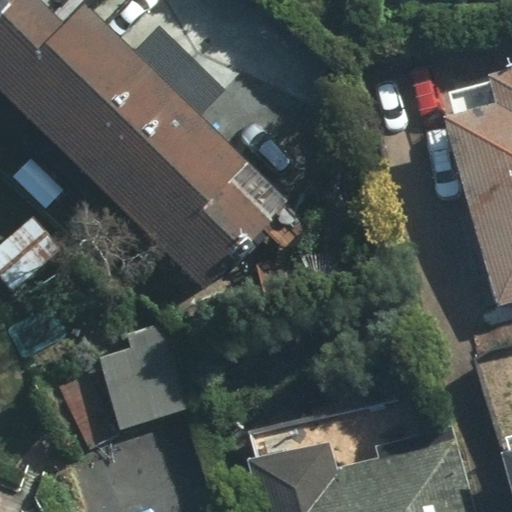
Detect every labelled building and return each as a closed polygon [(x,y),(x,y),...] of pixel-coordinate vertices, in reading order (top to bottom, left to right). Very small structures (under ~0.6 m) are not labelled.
[(160,31),(130,62),(66,0),(18,0),(0,19),(0,90),(213,296),(291,215),(197,125),(226,94),(160,31)] [(511,110),(469,122),(511,286),(511,79),(510,80),(511,88),(511,110)] [(0,244),(0,275),(15,295),(61,258),(31,220),(0,244)] [(131,354),(103,361),(122,433),(195,414),(171,324),(126,336),(131,354)] [(483,511),(467,444),(352,473),(346,448),(269,467),(280,511),(483,511)]
